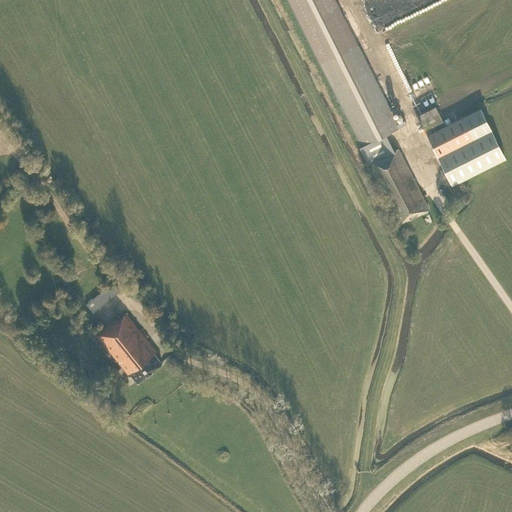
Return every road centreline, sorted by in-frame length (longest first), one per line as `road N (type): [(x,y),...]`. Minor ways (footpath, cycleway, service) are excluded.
road 1 (track): [(0,136),(177,352),(233,376),(273,414),(326,511)]
road 2 (track): [(343,0),(402,114),(432,195)]
road 3 (tertiary): [(361,511),(448,439),(511,414)]
